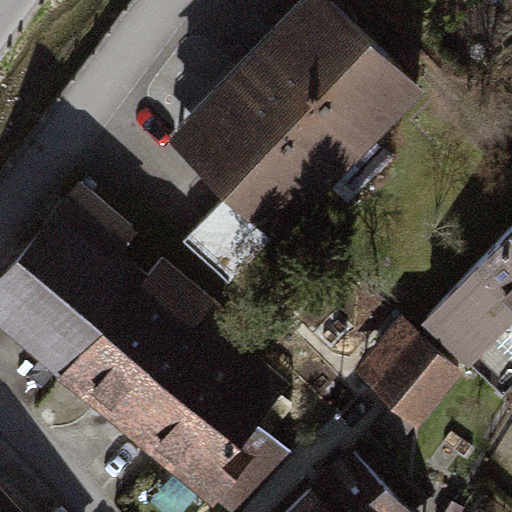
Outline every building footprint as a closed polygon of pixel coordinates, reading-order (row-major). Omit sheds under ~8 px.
[(436,90),(344,0),(310,0),(182,130),(290,237),(436,90)] [(147,232),(90,181),(0,283),(0,308),(231,511),(248,511),(299,454),(265,424),(301,384),(252,342),(264,328),(173,248),(156,268),(133,248),(147,232)] [(511,232),(426,325),(474,370),(511,404),(511,232)] [(426,325),(414,314),(365,366),(425,422),(474,370),(426,325)] [(423,511),(357,445),(288,511),(423,511)] [(43,511),(11,474),(0,483),(0,511),(43,511)]
